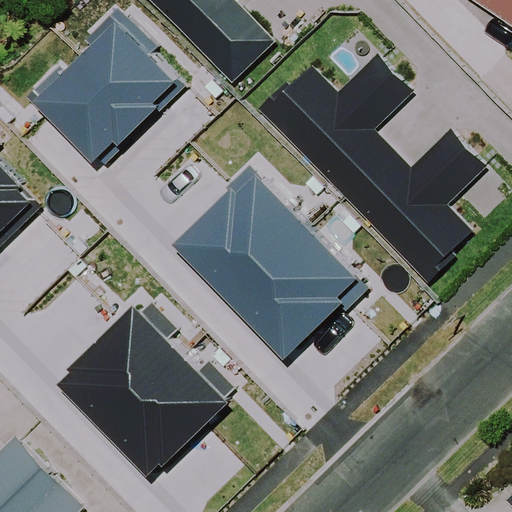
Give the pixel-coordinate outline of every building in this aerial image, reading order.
[(341,0),(305,0),(324,18),(341,0)] [(511,0),(472,0),(511,25),(511,0)] [(433,103),(380,50),(289,141),(386,238),(431,193),(387,150),(433,103)] [(89,124),(63,97),(18,139),(79,203),(142,143),(108,106),(89,124)] [(337,257),(271,188),(180,276),(272,371),(313,330),(288,304),(337,257)] [(198,364),(140,307),(47,403),(103,458),(126,434),(141,449),(187,402),(174,389),(198,364)] [(80,511),(87,506),(19,439),(0,458),(0,511),(80,511)]
